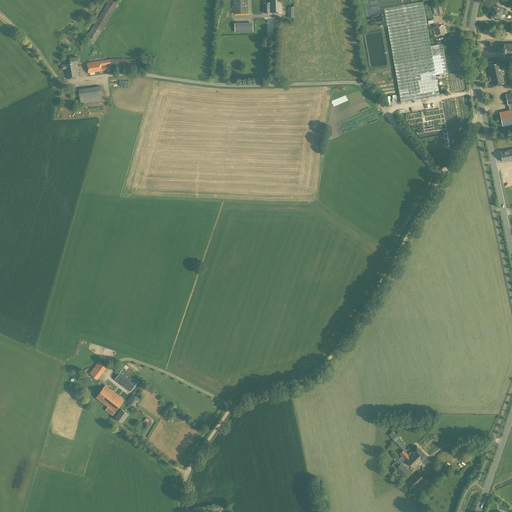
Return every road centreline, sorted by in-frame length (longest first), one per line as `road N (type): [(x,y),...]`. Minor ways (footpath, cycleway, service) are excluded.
road 1 (unclassified): [(483,117),(441,177),(375,96),(354,83),(221,85),(151,75)]
road 2 (track): [(185,473),(239,398),(300,380),(337,350),(441,177)]
road 3 (tertiary): [(511,254),(483,117)]
